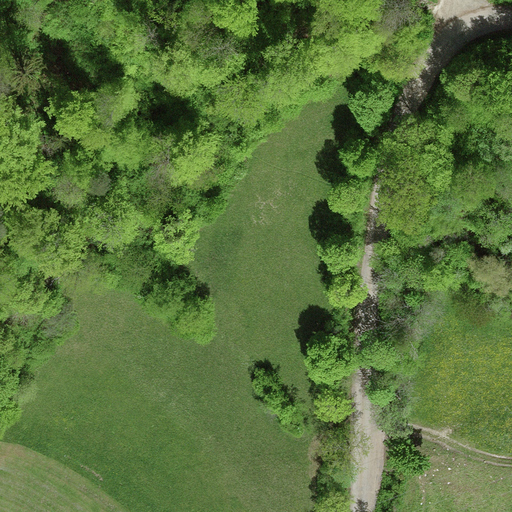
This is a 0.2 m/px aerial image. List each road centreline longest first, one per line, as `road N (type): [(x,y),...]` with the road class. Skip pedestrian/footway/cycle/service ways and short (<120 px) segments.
road 1 (residential): [(442,45),(425,63),(357,348),(364,511)]
road 2 (track): [(360,426),(403,429),(511,464)]
